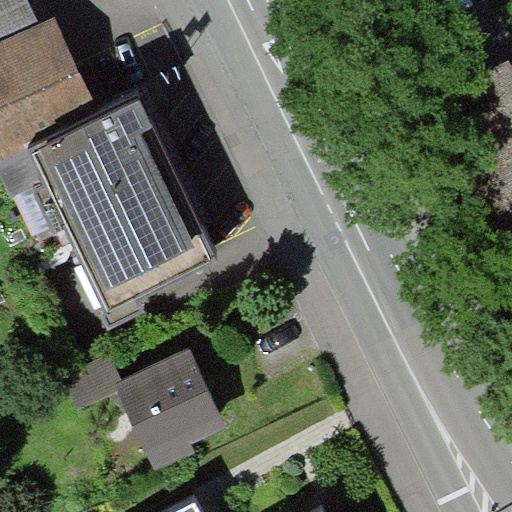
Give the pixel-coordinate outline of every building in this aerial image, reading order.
[(0,0),(0,33),(36,17),(28,0),(0,0)] [(0,162),(32,149),(101,114),(56,16),(0,41),(0,162)] [(511,59),(511,57),(420,101),(511,274),(511,59)] [(136,296),(214,257),(136,97),(101,114),(32,149),(47,180),(70,227),(110,311),(104,315),(111,327),(144,310),(136,296)] [(32,149),(0,162),(0,173),(12,198),(14,197),(47,180),(32,149)] [(47,180),(14,197),(32,236),(37,235),(40,242),(70,227),(47,180)] [(226,427),(190,348),(122,379),(115,382),(119,390),(157,470),(196,451),(192,443),(226,427)] [(122,379),(110,352),(62,374),(77,409),(119,390),(115,382),(122,379)] [(200,511),(194,502),(174,511),(200,511)]
